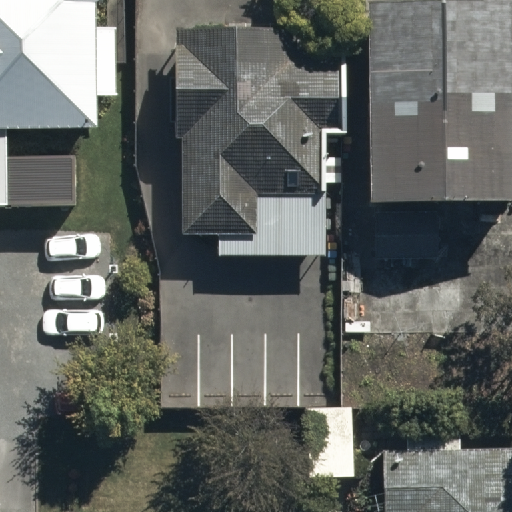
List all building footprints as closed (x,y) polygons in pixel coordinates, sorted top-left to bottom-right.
[(78,154),(9,154),(8,135),(9,127),(94,128),(94,3),(93,0),(0,0),(0,205),(8,205),(78,205),(78,154)] [(511,1),(370,2),(370,257),(437,257),(437,202),(511,201),(511,1)] [(183,234),(218,234),(218,251),(322,251),(322,136),(347,136),(347,68),(286,68),(286,23),(174,23),(174,139),(183,139),(183,234)] [(352,411),(309,410),(310,481),(354,481),(352,411)] [(511,511),(511,447),(384,448),(384,511),(511,511)]
